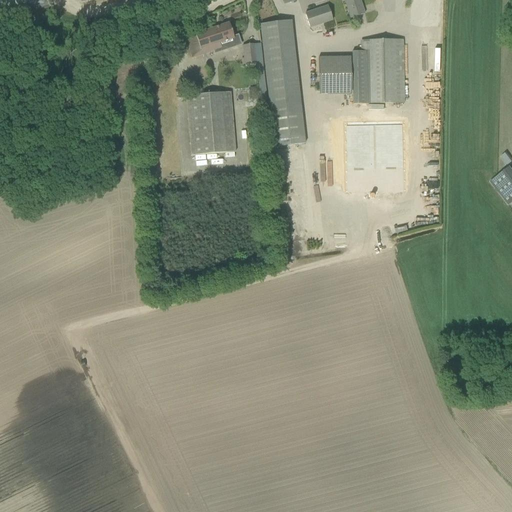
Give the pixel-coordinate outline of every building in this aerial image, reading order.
[(359,0),(282,0),(284,5),(298,0),(343,0),(350,19),(364,14),(359,0)] [(309,29),(332,21),(327,7),(304,14),(309,29)] [(304,144),(292,31),(291,22),(260,25),(274,147),(304,144)] [(137,35),(153,33),(152,24),(136,26),(137,35)] [(236,45),(232,33),(229,24),(185,38),(192,60),(236,45)] [(407,100),(407,39),(361,39),(361,51),(361,56),(361,100),(407,100)] [(242,65),(256,64),(254,45),(242,46),(244,59),(241,59),(242,65)] [(361,100),(361,51),(350,51),(350,57),(350,94),(350,100),(361,100)] [(350,94),(350,57),(316,57),(316,94),(350,94)] [(249,99),(260,98),(259,87),(248,88),(249,99)] [(230,92),(191,93),(193,159),(233,157),(230,92)] [(384,122),(334,123),(335,193),(385,192),(384,122)] [(511,203),(511,171),(509,168),(490,182),(508,206),(511,203)] [(407,222),(408,228),(431,223),(430,218),(407,222)]
